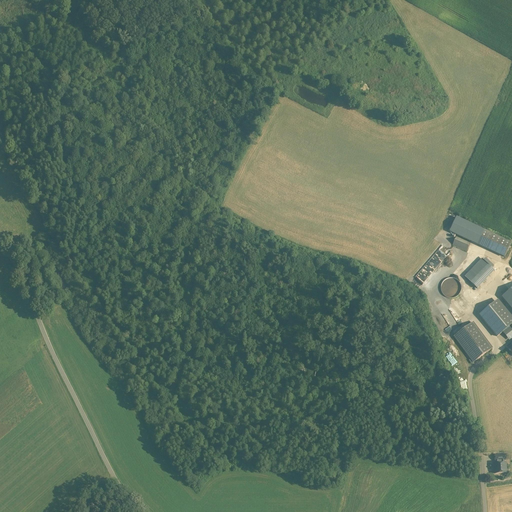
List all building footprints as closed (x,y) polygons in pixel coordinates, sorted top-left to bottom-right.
[(477,244),(484,230),(456,218),(450,231),(477,244)] [(511,243),(484,230),(477,244),(505,257),(511,243)] [(469,241),(456,236),(453,245),(465,250),(469,241)] [(429,291),(456,259),(449,253),(451,252),(442,245),(414,279),(429,291)] [(482,259),(465,277),(470,282),(488,264),(482,259)] [(488,264),(470,282),(477,289),(494,271),(488,264)] [(460,292),(461,288),(460,284),(458,281),(455,279),(451,278),(447,279),(444,281),(441,284),(441,288),(441,292),(444,295),(447,297),(451,298),(455,297),(458,295),(460,292)] [(511,289),(502,297),(511,310),(511,289)] [(453,318),(441,298),(435,302),(448,321),(453,318)] [(511,321),(496,302),(480,315),(497,337),(503,332),(508,328),(509,327),(511,324),(511,321)] [(445,334),(452,329),(447,322),(440,326),(445,334)] [(473,323),(454,337),(473,362),(492,348),(473,323)] [(511,333),(508,328),(503,332),(507,338),(511,333)] [(504,460),(496,461),(496,465),(494,465),(495,474),(506,473),(506,464),(504,464),(504,460)]
